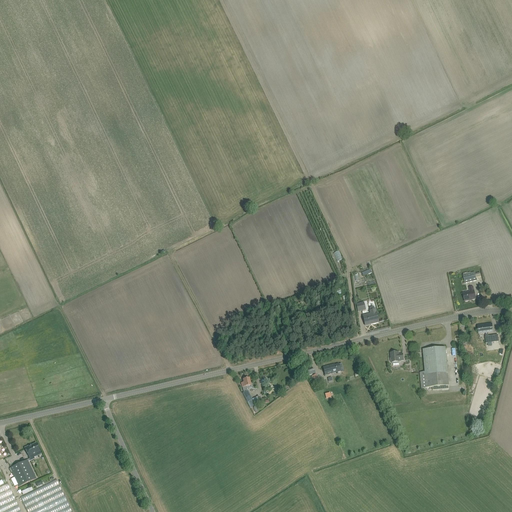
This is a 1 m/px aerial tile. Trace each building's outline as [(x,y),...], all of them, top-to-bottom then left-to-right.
[(339,265),(345,263),(341,252),(335,254),(339,265)] [(476,280),(477,279),(477,280),(481,279),(481,276),(480,273),(475,274),(475,272),(474,272),(470,273),(470,272),(463,274),(463,275),(465,283),(476,280)] [(476,299),(475,294),(473,287),(469,288),(470,292),(463,294),(465,302),(476,299)] [(366,310),(363,302),(356,304),(358,312),(366,310)] [(369,310),(370,314),(363,316),(365,326),(378,322),(375,309),(374,309),(374,307),(373,307),(370,307),(370,308),(369,308),(370,310),(369,310)] [(493,333),(492,329),(492,324),(478,326),(478,331),(479,334),(485,333),(487,344),(499,342),(498,335),(488,337),(488,333),(493,333)] [(423,350),(423,355),(425,372),(420,373),(421,389),(429,388),(429,391),(449,389),(449,386),(446,353),(446,348),(423,350)] [(399,352),(397,352),(391,353),(391,358),(391,359),(390,359),(391,362),(392,363),(400,362),(399,361),(404,361),(403,354),(399,354),(399,352)] [(343,371),(341,364),(332,366),(331,366),(323,368),(324,373),(325,375),(330,374),(343,371)] [(244,383),(241,383),(242,387),(244,393),(243,394),(250,407),(255,405),(251,397),(248,391),(247,391),(247,389),(248,389),(248,387),(251,386),(249,378),(243,380),(244,383)] [(458,383),(458,386),(457,386),(457,388),(451,388),(451,392),(459,392),(460,383),(458,383)] [(27,460),(10,468),(19,487),(36,479),(28,462),(34,459),(34,458),(41,454),(40,452),(36,444),(29,447),(28,446),(24,448),(29,459),(27,460)] [(72,511),(60,481),(23,497),(29,511),(72,511)] [(23,493),(25,497),(35,492),(34,488),(23,493)]
